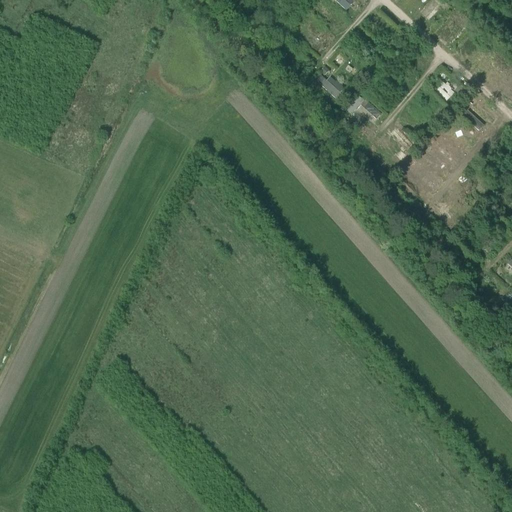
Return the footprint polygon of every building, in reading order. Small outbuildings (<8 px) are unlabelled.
[(430,0),(429,0),(418,13),(424,19),(436,5),(430,0)] [(457,9),(453,14),(457,18),(462,13),(457,9)] [(462,13),(457,18),(465,25),(470,19),(470,18),(463,12),(462,12),(462,13)] [(309,15),(304,19),(310,24),(314,20),(309,15)] [(448,18),(433,33),(444,44),(459,28),(448,18)] [(304,28),(297,36),(315,52),(322,44),(304,28)] [(328,34),(326,37),(331,42),(334,39),(328,34)] [(388,39),(384,45),(387,48),(392,43),(388,39)] [(324,67),(320,72),(324,76),(328,71),(324,67)] [(446,103),(454,94),(441,81),(432,90),(446,103)] [(337,91),(339,86),(332,83),(330,87),(337,91)] [(460,85),(454,91),(458,94),(463,88),(460,85)] [(472,96),(467,102),(471,106),(476,100),(472,96)] [(364,114),(370,105),(357,97),(348,113),(357,119),(361,112),(364,114)] [(365,125),(369,118),(361,113),(357,120),(365,125)] [(466,120),(478,131),(485,123),(473,113),(466,120)] [(431,185),(437,178),(417,160),(411,167),(431,185)] [(473,199),(469,203),(474,207),(477,203),(473,199)] [(436,214),(452,229),(462,219),(445,204),(436,214)] [(510,286),(511,284),(511,260),(510,259),(496,271),(510,286)]
